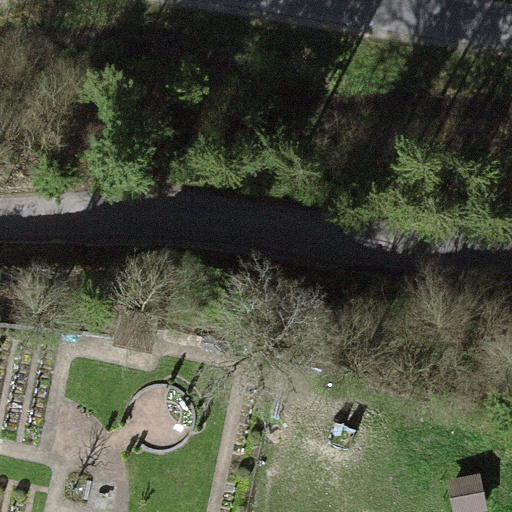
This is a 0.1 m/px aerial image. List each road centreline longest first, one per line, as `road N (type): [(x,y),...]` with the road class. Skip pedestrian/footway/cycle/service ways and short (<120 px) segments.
road 1 (unclassified): [(0,216),(178,205),(511,255)]
road 2 (tertiary): [(511,31),(317,0)]
